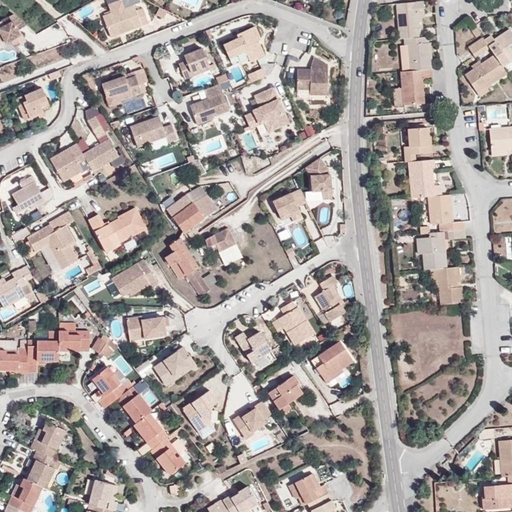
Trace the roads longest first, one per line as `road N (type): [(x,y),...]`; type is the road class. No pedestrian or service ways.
road 1 (residential): [(0,157),(66,124),(74,72),(255,5),(356,47)]
road 2 (tertiary): [(369,244),(398,487)]
road 3 (residential): [(237,371),(204,323),(369,244)]
road 4 (tertiary): [(356,47),(369,244)]
road 5 (residential): [(476,193),(457,139),(445,0)]
road 6 (residential): [(497,387),(476,193)]
road 7 (residential): [(0,406),(4,396),(70,391),(139,474)]
road 8 (residential): [(398,487),(497,387)]
